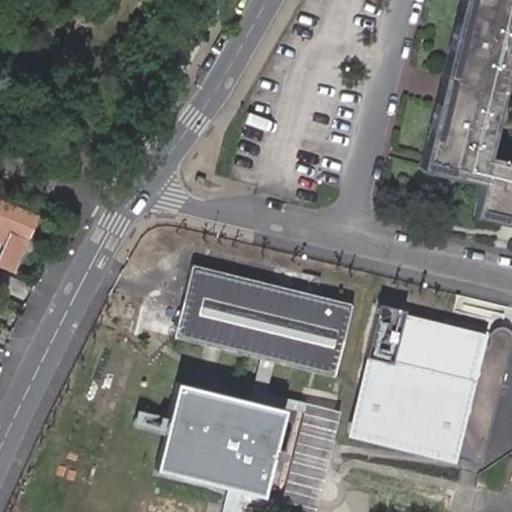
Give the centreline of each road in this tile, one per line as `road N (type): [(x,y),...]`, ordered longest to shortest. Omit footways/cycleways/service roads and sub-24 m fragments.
road 1 (residential): [(0,449),(114,220),(143,184)]
road 2 (residential): [(348,238),(405,0)]
road 3 (residential): [(143,184),(195,119),(267,0)]
road 4 (residential): [(348,238),(173,201),(143,184)]
road 5 (residential): [(511,277),(348,238)]
